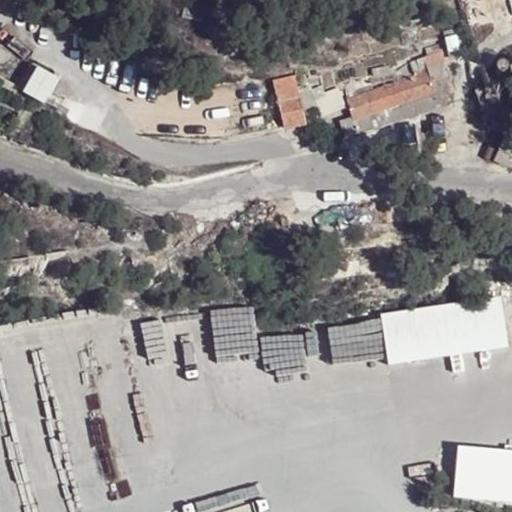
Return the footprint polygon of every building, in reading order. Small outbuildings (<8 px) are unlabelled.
[(486,50),(482,39),(473,42),(476,53),(486,50)] [(463,42),(440,50),(444,63),(448,62),(450,67),(469,60),(463,42)] [(425,71),(343,98),(350,117),(336,121),(342,140),(437,107),(449,77),(444,63),(440,50),(420,58),(425,71)] [(30,65),(16,90),(43,105),(57,79),(56,79),(59,74),(54,72),(51,76),(30,65)] [(302,120),(290,76),(270,82),(275,100),(279,119),(282,127),(302,120)] [(306,92),(317,111),(339,103),(334,93),(320,96),(316,89),(306,92)] [(150,97),(149,131),(201,133),(201,138),(279,119),(275,100),(202,117),(195,97),(150,97)] [(511,137),(504,134),(490,162),(506,170),(511,158),(508,157),(511,148),(511,137)] [(498,297),(378,314),(386,366),(505,348),(498,297)] [(129,322),(137,394),(164,391),(170,435),(194,432),(196,448),(228,444),(214,334),(251,329),(248,308),(129,322)]
